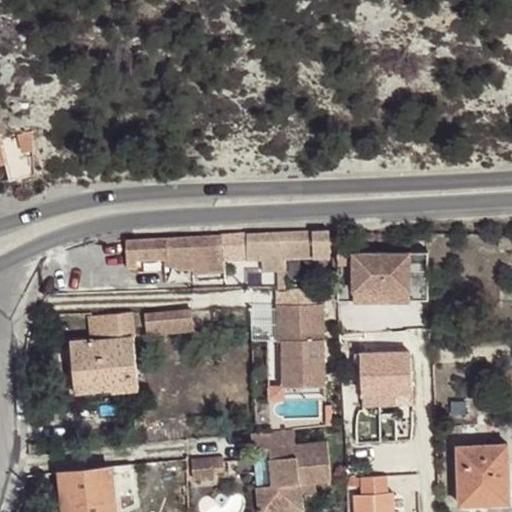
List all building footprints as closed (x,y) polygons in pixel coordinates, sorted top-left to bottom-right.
[(32,150),(31,132),(22,134),(23,150),(32,150)] [(126,240),(127,267),(137,267),(137,261),(164,259),(165,266),(179,265),(179,270),(194,269),(194,272),(225,270),(224,260),(247,259),(262,258),(263,271),(285,270),(285,258),(330,256),(329,229),(247,232),(126,240)] [(511,236),(498,236),(498,249),(511,249),(511,236)] [(353,289),(353,251),(337,252),(338,299),(383,299),(383,289),(353,289)] [(383,289),(382,251),(353,251),(353,289),(383,289)] [(410,251),(382,251),(383,289),(411,289),(410,251)] [(411,289),(383,289),(383,299),(429,298),(429,251),(410,251),(411,289)] [(285,286),(277,287),(278,339),(283,339),(284,386),(325,385),(322,285),(285,286)] [(192,308),(145,313),(147,333),(193,328),(192,308)] [(140,387),(132,313),(91,317),(94,339),(72,341),(76,384),(111,380),(112,389),(140,387)] [(414,391),(412,351),(361,353),(363,406),(381,406),(380,392),(414,391)] [(77,393),(112,389),(111,380),(76,384),(77,393)] [(380,392),(381,406),(415,404),(414,391),(380,392)] [(461,425),(443,426),(443,434),(461,433),(461,425)] [(256,432),(251,432),(253,449),(270,447),(273,484),(258,486),(260,511),(274,511),(303,509),(302,495),(315,494),(315,481),(330,480),(326,440),(296,443),(294,428),(270,430),(256,432)] [(508,444),(458,446),(460,504),(489,503),(489,492),(510,492),(508,444)] [(206,459),(189,460),(189,470),(206,469),(206,459)] [(131,463),(60,471),(64,500),(71,499),(72,511),(116,511),(115,495),(134,492),(131,463)] [(387,492),(386,475),(362,476),(363,493),(353,493),(354,511),(394,511),(393,492),(387,492)] [(510,502),(510,492),(489,492),(489,503),(510,502)] [(65,511),(72,511),(71,499),(64,500),(65,511)]
